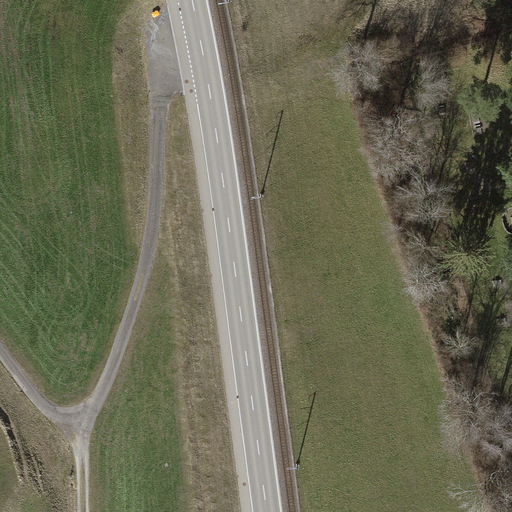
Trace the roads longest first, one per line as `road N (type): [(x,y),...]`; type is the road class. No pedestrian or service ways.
road 1 (secondary): [(267,511),(192,0)]
road 2 (track): [(84,428),(113,368),(143,269),(161,86),(204,62)]
